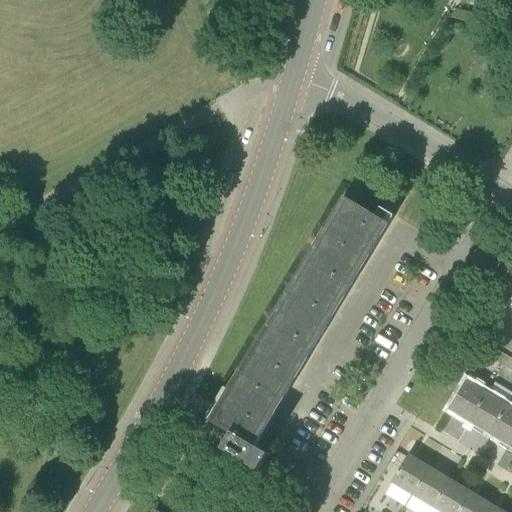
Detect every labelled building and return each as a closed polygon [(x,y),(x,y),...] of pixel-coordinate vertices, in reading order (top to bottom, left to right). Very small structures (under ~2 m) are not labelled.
[(250,444),(317,333),(383,223),(388,226),(393,216),(379,208),(374,216),(347,200),(247,367),(230,395),(204,439),(256,470),(266,454),(250,444)] [(493,273),(504,279),(511,267),(501,261),(493,273)] [(511,352),(511,340),(503,336),(498,344),(511,352)] [(490,358),(504,366),(509,357),(495,349),(490,358)] [(449,409),(470,422),(487,393),(466,381),(449,409)] [(470,422),(490,434),(507,406),(487,393),(470,422)] [(490,434),(511,447),(511,445),(511,408),(507,406),(490,434)] [(391,482),(411,495),(428,467),(408,454),(391,482)] [(411,495),(432,507),(449,479),(428,467),(411,495)] [(432,507),(439,511),(457,511),(470,492),(449,479),(432,507)] [(457,511),(485,511),(491,504),(470,492),(457,511)]
